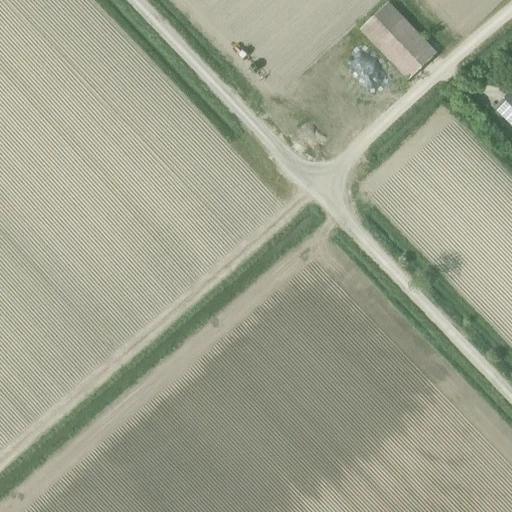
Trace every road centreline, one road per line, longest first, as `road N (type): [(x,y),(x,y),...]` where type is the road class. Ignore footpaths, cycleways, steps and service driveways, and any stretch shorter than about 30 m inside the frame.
road 1 (unclassified): [(511,396),(318,194)]
road 2 (unclassified): [(318,194),(133,0)]
road 3 (unclassified): [(318,194),(442,68),(511,10)]
